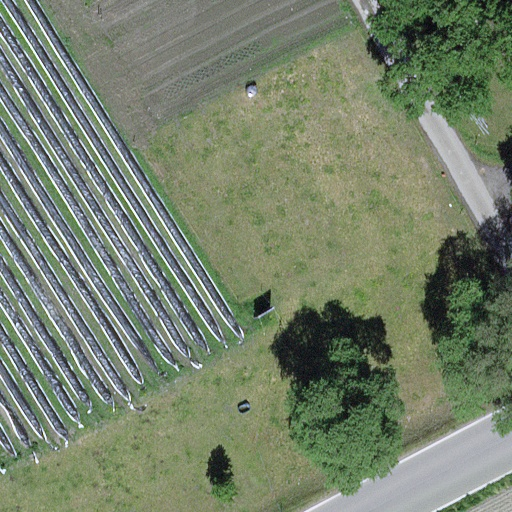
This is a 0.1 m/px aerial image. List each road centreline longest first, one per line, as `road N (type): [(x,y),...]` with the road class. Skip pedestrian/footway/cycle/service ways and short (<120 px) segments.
road 1 (track): [(511,240),(371,0)]
road 2 (tertiary): [(374,511),(511,433)]
